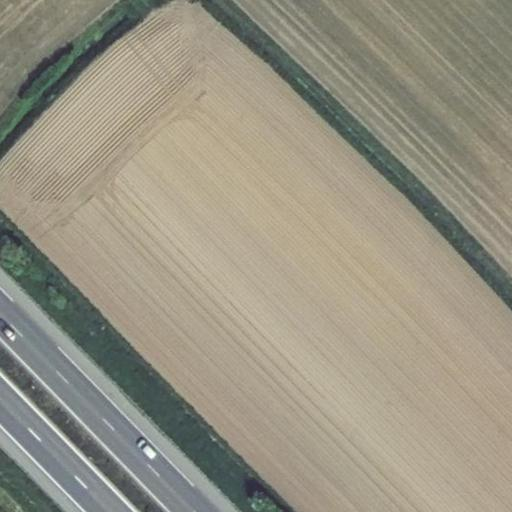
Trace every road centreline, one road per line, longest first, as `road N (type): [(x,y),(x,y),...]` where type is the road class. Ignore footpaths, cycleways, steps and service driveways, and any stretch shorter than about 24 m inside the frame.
road 1 (motorway): [(192,511),(0,314)]
road 2 (motorway): [(0,399),(109,511)]
